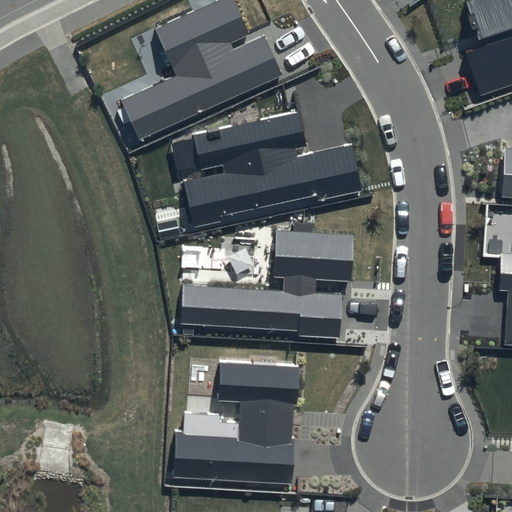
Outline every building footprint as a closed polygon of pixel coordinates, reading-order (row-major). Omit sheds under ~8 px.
[(233,0),(224,0),(158,30),(178,76),(123,101),(140,140),(284,76),(266,35),(234,49),(232,43),(249,36),(233,0)] [(511,0),(474,0),(468,2),(483,46),(465,52),(480,97),(511,86),(511,0)] [(300,112),(193,135),(201,169),(224,164),(226,173),(184,182),(194,228),(363,191),(353,144),(298,156),(296,149),(308,146),(300,112)] [(511,147),(505,147),(502,196),(511,196),(511,147)] [(355,234),(275,230),(273,278),(283,279),(282,291),(183,285),(181,324),(300,331),(300,335),(339,337),(342,293),(317,292),(317,280),(352,282),(355,234)] [(511,254),(500,254),(498,291),(507,292),(504,346),(511,346),(511,254)] [(300,367),(221,362),(218,401),(241,402),(239,437),(176,433),(173,476),(292,484),(295,439),(292,439),(294,404),(298,404),(300,367)]
